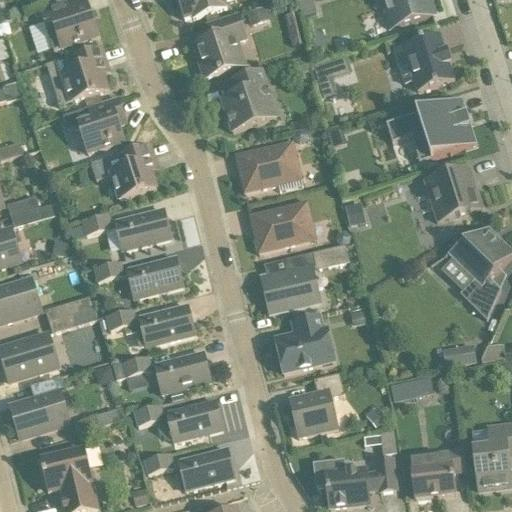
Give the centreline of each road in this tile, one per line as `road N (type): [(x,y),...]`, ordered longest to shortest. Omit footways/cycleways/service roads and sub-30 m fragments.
road 1 (residential): [(125,0),(165,111),(200,172),(275,478),(294,511)]
road 2 (residential): [(511,116),(475,0)]
